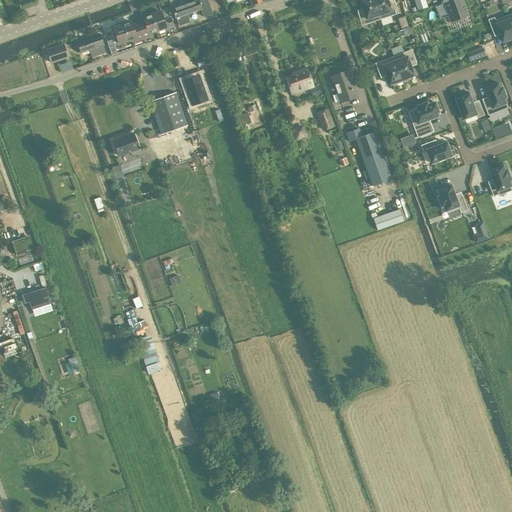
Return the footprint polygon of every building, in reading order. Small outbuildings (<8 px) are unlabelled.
[(197,0),(172,9),(175,19),(176,19),(178,26),(189,22),(187,15),(201,10),(203,17),(204,16),(212,13),(207,0),(197,0)] [(362,25),(380,19),(373,0),(359,0),(363,11),(357,13),(362,25)] [(373,0),(380,19),(398,13),(394,1),(388,3),(387,0),(373,0)] [(427,7),(425,0),(414,0),(417,10),(427,7)] [(464,7),(465,6),(462,0),(448,0),(449,1),(443,2),(450,22),(455,20),(467,16),(464,7)] [(138,23),(143,39),(152,36),(151,33),(166,28),(161,12),(143,18),(144,21),(138,23)] [(511,38),(511,29),(507,16),(496,20),(496,18),(489,21),(494,34),(500,32),(504,42),(505,41),(506,43),(511,40),(511,38),(511,39),(511,38)] [(143,39),(138,23),(132,25),(131,22),(114,28),(119,44),(134,39),(135,41),(143,39)] [(408,27),(402,30),(404,36),(410,34),(408,27)] [(89,50),(92,57),(105,52),(102,45),(103,45),(100,34),(77,42),(80,53),(89,50)] [(112,40),(106,42),(109,48),(114,46),(112,40)] [(64,45),(46,51),(51,63),(68,57),(64,45)] [(486,55),(483,48),(468,53),(471,61),(486,55)] [(393,56),(402,82),(410,79),(409,77),(414,75),(410,64),(416,62),(411,50),(393,56)] [(395,85),(402,82),(393,56),(375,63),(379,75),(385,73),(389,84),(394,83),(395,85)] [(59,64),(62,72),(72,68),(70,60),(59,64)] [(291,95),(314,87),(307,68),(297,71),(298,73),(285,78),(291,95)] [(341,102),(357,96),(348,70),(331,76),(341,102)] [(208,76),(193,82),(202,105),(217,100),(208,76)] [(505,98),(507,97),(503,88),(501,88),(499,83),(493,85),(493,84),(485,86),(490,99),(484,102),(489,115),(508,108),(505,98)] [(480,103),(474,105),(470,92),(462,95),(463,97),(457,99),(465,119),(477,114),(478,118),(485,115),(480,103)] [(175,93),(148,103),(159,135),(187,125),(175,93)] [(436,112),(438,112),(435,102),(427,105),(426,103),(417,106),(418,108),(408,112),(417,137),(431,132),(426,120),(437,116),(436,112)] [(192,112),(197,128),(207,124),(202,109),(192,112)] [(323,119),(329,117),(326,109),(320,111),(323,119)] [(247,112),(239,115),(242,124),(250,121),(247,112)] [(488,120),(482,122),(485,128),(491,126),(488,120)] [(303,124),(291,128),(295,140),(306,137),(303,124)] [(501,126),(493,129),(497,138),(505,135),(501,126)] [(372,186),(391,179),(374,132),(362,137),(359,129),(346,134),(349,142),(356,140),(372,186)] [(118,156),(138,149),(133,134),(113,141),(118,156)] [(412,135),(400,140),(403,148),(415,143),(412,135)] [(423,152),(426,150),(431,163),(451,156),(449,150),(451,149),(448,142),(435,147),(432,141),(420,145),(423,152)] [(119,166),(111,169),(115,179),(123,176),(119,166)] [(508,170),(506,171),(504,166),(498,168),(498,166),(490,169),(495,182),(489,184),(494,196),(500,194),(500,195),(511,190),(511,186),(510,181),(511,180),(508,170)] [(438,191),(440,197),(438,198),(441,206),(443,206),(446,213),(459,208),(460,213),(467,210),(462,195),(455,197),(450,184),(442,187),(443,189),(438,191)] [(399,210),(373,219),(377,231),(403,222),(399,210)] [(477,234),(473,235),(476,242),(488,238),(482,223),(474,226),(477,234)] [(34,249),(29,235),(11,241),(16,255),(34,249)] [(178,276),(169,279),(172,287),(181,283),(178,276)] [(46,287),(21,295),(22,295),(25,303),(30,301),(32,309),(50,303),(45,288),(46,288),(46,287)] [(148,374),(161,369),(150,335),(137,339),(148,374)] [(75,357),(67,360),(73,375),(81,372),(75,357)] [(257,460),(253,469),(259,472),(263,463),(257,460)]
